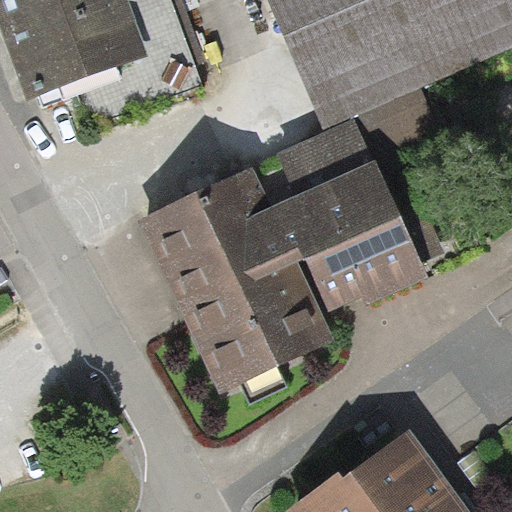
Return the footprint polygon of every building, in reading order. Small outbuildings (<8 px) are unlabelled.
[(0,0),(0,24),(28,103),(149,61),(127,0),(0,0)] [(511,0),(268,0),(326,131),(511,50),(511,0)] [(297,201),(376,165),(356,122),(278,157),(297,201)] [(264,168),(139,224),(220,400),(337,347),(324,319),(362,302),(367,311),(430,283),(376,165),(297,201),(282,208),(264,168)] [(468,511),(413,434),(344,483),(339,477),(289,511),(468,511)]
